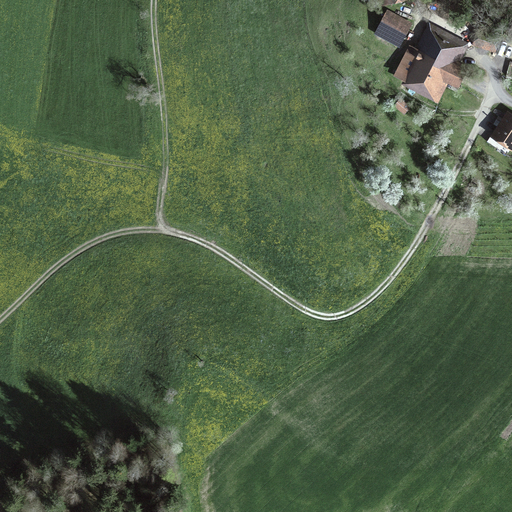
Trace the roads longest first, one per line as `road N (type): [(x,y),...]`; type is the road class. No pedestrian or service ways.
road 1 (track): [(0,322),(92,245),(162,233),(216,250),(308,315),(352,315),(390,283),(432,219),(485,106),(493,97),(511,102)]
road 2 (track): [(162,233),(167,140),(155,0)]
road 3 (track): [(416,15),(469,34),(470,49),(490,69),(493,97)]
